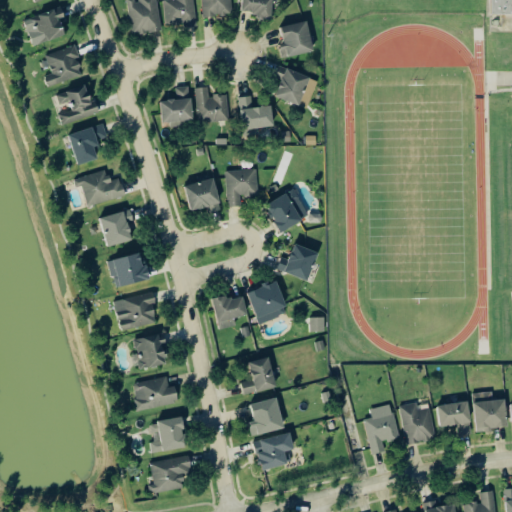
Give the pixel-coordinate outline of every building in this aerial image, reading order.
[(128,0),(135,34),(164,29),(158,0),(128,0)] [(199,25),(196,0),(170,0),(165,0),(167,24),(189,22),(189,26),(199,25)] [(275,0),(244,0),(244,14),(275,15),(275,0)] [(511,0),(511,15),(492,15),(492,0),(511,0)] [(66,36),(62,19),(67,18),(65,10),(33,17),(38,42),(66,36)] [(280,27),(286,57),(316,50),(310,20),(280,27)] [(50,86),(85,75),(76,45),(48,54),(53,73),(47,75),(50,86)] [(283,80),(278,97),(310,107),(320,79),(281,66),(277,78),(283,80)] [(64,124),(99,114),(93,94),(90,95),(87,85),(55,94),(60,111),(64,124)] [(196,118),(191,85),(176,87),(178,98),(162,100),(165,123),(196,118)] [(230,120),(229,94),(211,95),(210,87),(198,87),(200,122),(230,120)] [(276,126),(273,105),(254,107),(253,96),(241,97),(245,129),(276,126)] [(108,138),(105,124),(72,132),(79,163),(100,158),(98,149),(102,147),(100,140),(108,138)] [(289,142),(281,142),(281,132),(289,132),(289,142)] [(305,136),(315,137),(315,146),(305,146),(305,136)] [(227,171),(229,206),(242,206),(242,195),(259,194),(258,169),(227,171)] [(127,196),(123,178),(112,180),(109,170),(76,178),(78,187),(84,185),(90,205),(127,196)] [(182,187),(211,179),(219,210),(207,213),(206,207),(196,210),(196,209),(189,211),(182,187)] [(269,201),(281,231),(310,219),(298,189),(269,201)] [(110,246),(135,240),(132,224),(136,223),(133,209),(103,217),(110,246)] [(310,280),(321,252),(297,243),(291,259),(283,256),(279,268),(310,280)] [(115,286),(150,281),(146,253),(111,258),(115,286)] [(261,324),(278,318),(276,311),(289,307),(280,280),(250,291),(261,324)] [(117,299),(122,330),(159,323),(154,293),(117,299)] [(220,329),(234,327),(233,318),(249,315),(246,295),(216,299),(220,329)] [(309,332),(309,318),(323,318),(323,332),(309,332)] [(243,338),(240,329),(248,327),(250,336),(243,338)] [(133,354),(136,370),(170,362),(163,333),(135,339),(138,353),(133,354)] [(316,352),(314,343),(322,341),(324,349),(316,352)] [(251,362),(255,379),(243,382),(246,395),(279,387),(272,357),(251,362)] [(138,409),(180,404),(178,386),(171,387),(170,378),(135,382),(138,409)] [(476,393),(477,430),(509,429),(508,399),(494,399),(494,392),(476,393)] [(254,435),(286,429),(280,398),(253,403),(256,420),(251,421),(254,435)] [(439,405),(443,427),(459,425),(461,435),(474,433),(470,401),(439,405)] [(432,408),(420,410),(419,402),(401,406),(408,444),(437,439),(432,408)] [(372,409),(374,418),(366,420),(374,454),(387,451),(385,442),(401,438),(394,404),(372,409)] [(153,423),(156,442),(152,443),(154,453),(189,447),(184,417),(153,423)] [(290,464),(287,451),(296,449),(292,433),(256,441),(263,470),(290,464)] [(194,472),(191,455),(152,462),(157,490),(186,485),(184,473),(194,472)] [(497,511),(496,491),(482,492),(483,502),(466,504),(466,511),(497,511)] [(426,502),(427,511),(458,511),(457,504),(440,507),(439,500),(426,502)]
